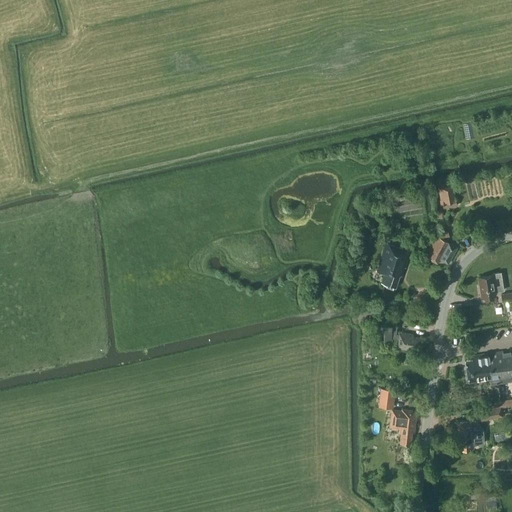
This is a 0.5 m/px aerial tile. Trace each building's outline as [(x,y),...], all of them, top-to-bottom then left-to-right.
[(457,205),(453,184),(438,187),(440,199),(443,199),(445,208),(457,205)] [(398,216),(420,215),(419,205),(413,205),(413,193),(396,194),(398,216)] [(457,247),(436,236),(425,257),(437,263),(439,259),(448,264),(457,247)] [(411,251),(385,242),(376,271),(384,273),(381,283),(395,287),(399,275),(401,276),(404,267),(405,268),(411,251)] [(492,275),(478,277),(481,297),(495,295),(495,292),(503,291),(500,275),(500,273),(500,272),(499,272),(493,273),(492,273),(492,274),(492,275)] [(348,283),(342,281),(339,291),(345,292),(348,283)] [(511,300),(511,292),(502,294),(503,302),(511,300)] [(396,325),(397,318),(386,317),(385,324),(396,325)] [(396,325),(385,324),(383,340),(397,341),(396,348),(408,349),(408,347),(420,349),(422,337),(413,336),(413,334),(398,332),(398,333),(396,333),(397,325),(396,325)] [(511,349),(471,355),(472,359),(465,360),(468,381),(490,378),(491,384),(497,383),(502,382),(511,380),(511,349)] [(505,392),(504,385),(495,387),(496,393),(505,392)] [(395,389),(381,387),(379,406),(393,407),(395,389)] [(504,405),(503,401),(491,403),(492,407),(479,409),(481,420),(503,416),(503,414),(507,414),(505,404),(504,405)] [(417,411),(392,408),(389,426),(399,428),(399,433),(401,433),(400,442),(411,443),(412,432),(414,432),(417,411)] [(476,421),(475,420),(454,421),(455,431),(458,431),(459,439),(461,439),(462,448),(473,447),(473,443),(484,442),(483,429),(476,421)] [(496,500),(486,501),(486,508),(493,508),(493,510),(496,510),(496,500)]
